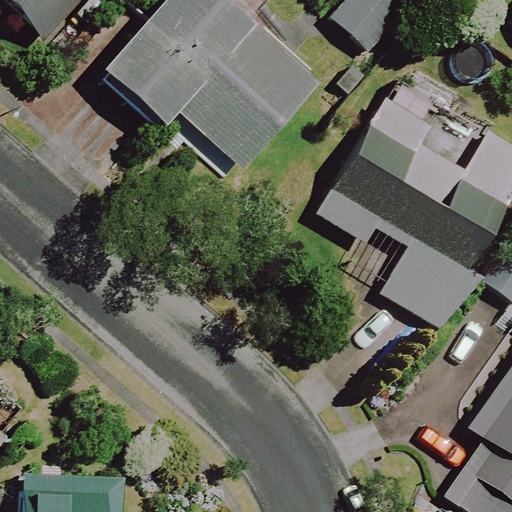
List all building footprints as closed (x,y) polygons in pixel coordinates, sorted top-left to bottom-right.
[(76,0),(0,0),(0,9),(40,43),(76,0)] [(307,90),(203,0),(162,0),(93,79),(155,133),(167,120),(231,176),(307,90)] [(401,16),(384,0),(344,0),(326,20),(363,55),(401,16)] [(404,148),(415,128),(375,105),(311,219),(359,246),(368,230),(402,250),(375,298),(437,333),(467,279),(460,275),(511,183),(511,150),(484,135),(458,179),(432,164),(404,148)] [(511,511),(511,357),(461,431),(479,444),(440,499),(458,511),(511,511)] [(113,511),(115,485),(0,478),(0,511),(113,511)]
